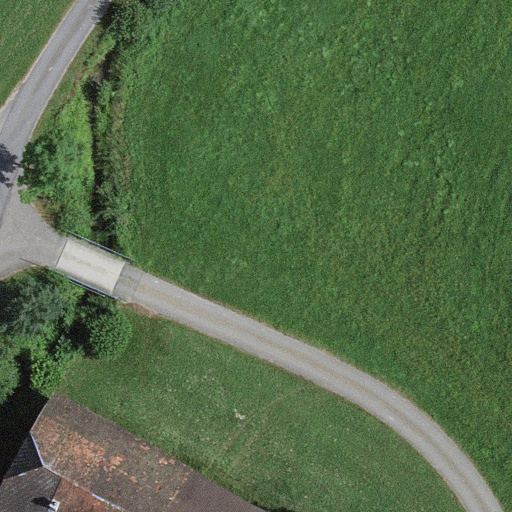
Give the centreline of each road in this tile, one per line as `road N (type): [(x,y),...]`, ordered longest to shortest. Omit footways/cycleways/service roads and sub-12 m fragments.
road 1 (track): [(487,511),(444,452),(376,396),(0,217)]
road 2 (unclassified): [(94,0),(38,88),(0,179)]
